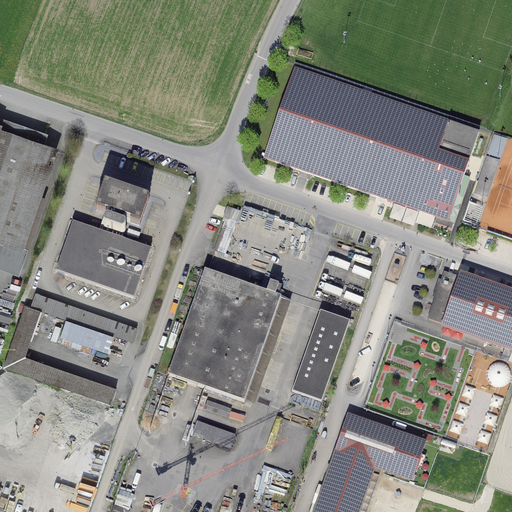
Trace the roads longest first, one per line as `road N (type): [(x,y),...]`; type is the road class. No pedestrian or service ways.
road 1 (residential): [(219,169),(98,511)]
road 2 (residential): [(219,169),(511,271)]
road 3 (unknown): [(332,208),(246,489)]
road 4 (residential): [(0,93),(219,169)]
road 5 (residential): [(291,0),(219,169)]
